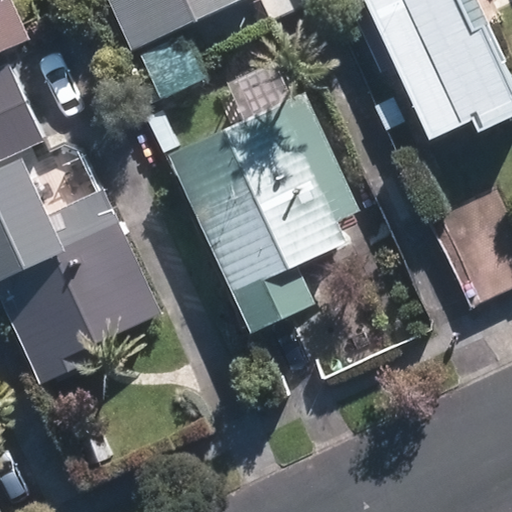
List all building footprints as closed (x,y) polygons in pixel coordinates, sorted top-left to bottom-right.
[(0,0),(0,61),(37,45),(16,0),(0,0)] [(112,0),(139,58),(261,0),(112,0)] [(463,0),(368,0),(437,146),(480,126),(485,138),(511,125),(511,82),(487,30),(479,34),(463,0)] [(0,168),(56,142),(22,67),(0,77),(0,168)] [(407,116),(396,89),(376,97),(387,124),(407,116)] [(300,114),(187,166),(252,307),(270,348),(331,320),(312,278),(365,254),(300,114)] [(172,316),(114,189),(53,217),(29,167),(0,179),(0,280),(50,387),(132,349),(127,337),(172,316)]
